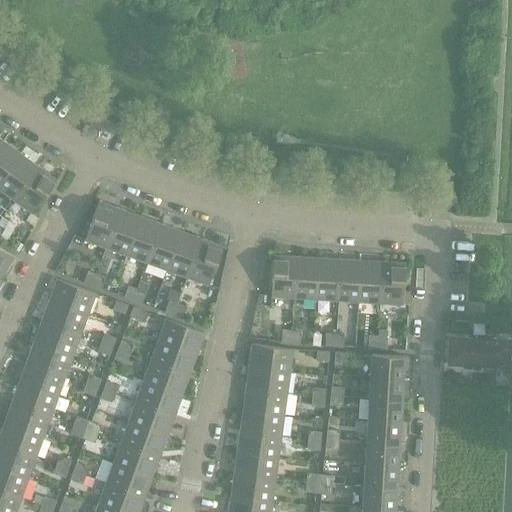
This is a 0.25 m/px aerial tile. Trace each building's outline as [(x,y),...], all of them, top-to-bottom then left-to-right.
[(3,142),(0,146),(0,183),(21,155),(3,142)] [(21,155),(0,183),(0,190),(14,200),(38,167),(21,155)] [(38,167),(14,200),(33,214),(56,181),(38,167)] [(85,240),(106,248),(120,210),(99,202),(85,240)] [(120,210),(106,248),(127,255),(141,217),(120,210)] [(141,217),(127,255),(147,263),(161,225),(141,217)] [(161,225),(147,263),(167,270),(181,232),(161,225)] [(181,232),(167,270),(187,278),(202,239),(181,232)] [(202,239),(187,278),(209,286),(223,247),(202,239)] [(0,248),(0,275),(2,276),(14,257),(0,248)] [(271,297),(294,298),(297,257),(274,256),(271,297)] [(297,257),(294,298),(316,299),(318,259),(297,257)] [(318,259),(316,299),(337,301),(340,260),(318,259)] [(340,260),(337,301),(359,302),(361,261),(340,260)] [(361,261),(359,302),(380,303),(383,262),(361,261)] [(380,303),(403,305),(403,303),(404,292),(405,264),(383,262),(380,303)] [(84,283),(93,286),(97,275),(88,271),(84,283)] [(97,275),(93,286),(101,289),(105,278),(97,275)] [(57,280),(49,301),(88,315),(96,294),(57,280)] [(125,298),(133,301),(137,289),(129,286),(125,298)] [(137,289),(133,301),(141,304),(146,292),(137,289)] [(49,301),(42,321),(80,335),(88,315),(49,301)] [(128,305),(117,301),(113,310),(125,314),(128,305)] [(165,313),(174,316),(178,304),(169,301),(165,313)] [(178,304),(174,316),(182,319),(186,307),(178,304)] [(134,307),(131,316),(142,320),(145,312),(134,307)] [(166,319),(158,341),(197,355),(205,333),(166,319)] [(42,321),(35,341),(73,355),(80,335),(42,321)] [(282,342),(291,344),(292,331),(283,330),(282,342)] [(292,331),(291,344),(299,345),(301,333),(292,331)] [(104,334),(101,343),(113,347),(116,338),(104,334)] [(326,346),(334,346),(335,334),(326,334),(326,346)] [(335,334),(334,346),(343,347),(344,335),(335,334)] [(369,348),(378,349),(378,337),(369,336),(369,348)] [(505,370),(507,338),(446,336),(445,366),(505,370)] [(378,337),(378,349),(387,350),(387,337),(378,337)] [(35,341),(27,362),(66,376),(73,355),(35,341)] [(122,341),(119,349),(130,353),(133,345),(122,341)] [(158,341),(151,361),(189,375),(197,355),(158,341)] [(113,347),(101,343),(98,351),(110,355),(113,347)] [(253,344),(249,367),(290,372),(293,350),(253,344)] [(130,353),(119,349),(115,357),(127,362),(130,353)] [(329,352),(317,351),(317,360),(329,361),(329,352)] [(347,353),(335,352),(335,361),(347,362),(347,353)] [(372,355),(370,377),(403,379),(404,356),(372,355)] [(151,361),(144,381),(182,395),(189,375),(151,361)] [(27,362),(20,382),(58,396),(66,376),(27,362)] [(249,367),(246,388),(287,394),(290,372),(249,367)] [(497,373),(496,385),(506,386),(507,373),(497,373)] [(90,375),(87,383),(98,388),(101,379),(90,375)] [(370,377),(369,399),(401,401),(403,379),(370,377)] [(107,381),(104,390),(115,394),(118,385),(107,381)] [(144,381),(136,401),(174,416),(182,395),(144,381)] [(20,382),(13,402),(51,417),(58,396),(20,382)] [(98,388),(87,383),(84,392),(95,396),(98,388)] [(332,387),(331,396),(343,397),(344,388),(332,387)] [(246,388),(244,410),(284,415),(287,394),(246,388)] [(313,388),(313,397),(325,399),(326,390),(313,388)] [(115,394),(104,390),(101,398),(112,402),(115,394)] [(343,397),(331,396),(330,405),(342,406),(343,397)] [(325,399),(313,397),(312,406),(324,407),(325,399)] [(369,399),(368,420),(400,422),(401,401),(369,399)] [(136,401),(129,422),(167,436),(174,416),(136,401)] [(13,402),(5,423),(43,437),(51,417),(13,402)] [(244,410),(241,431),(281,437),(284,415),(244,410)] [(77,417),(74,425),(86,430),(89,421),(77,417)] [(368,420),(367,442),(399,444),(400,422),(368,420)] [(89,421),(86,430),(98,434),(101,426),(89,421)] [(129,422),(121,443),(159,457),(167,436),(129,422)] [(5,423),(0,436),(0,444),(36,458),(43,437),(5,423)] [(86,430),(74,425),(71,434),(83,438),(86,430)] [(86,430),(83,438),(95,442),(98,434),(86,430)] [(328,430),(327,439),(339,440),(340,431),(328,430)] [(241,431),(238,453),(278,458),(281,437),(241,431)] [(309,431),(308,440),(321,442),(321,433),(309,431)] [(339,440),(327,439),(326,448),(338,449),(339,440)] [(321,442),(308,440),(308,449),(320,451),(321,442)] [(367,442),(365,464),(398,466),(399,444),(367,442)] [(121,443),(114,463),(152,477),(159,457),(121,443)] [(0,444),(0,467),(28,478),(36,458),(0,444)] [(238,453),(235,474),(275,480),(278,458),(238,453)] [(60,457),(57,465),(68,469),(71,461),(60,457)] [(77,463),(74,471),(85,475),(88,467),(77,463)] [(114,463),(106,483),(145,497),(152,477),(114,463)] [(365,464),(364,486),(396,488),(398,466),(365,464)] [(68,469),(57,465),(54,474),(65,478),(68,469)] [(0,467),(0,490),(21,498),(28,478),(0,467)] [(85,475),(74,471),(71,480),(82,484),(85,475)] [(235,474),(232,496),(272,501),(275,480),(235,474)] [(307,474),(307,483),(319,484),(320,475),(307,474)] [(320,475),(319,484),(332,485),(333,476),(320,475)] [(106,483),(99,504),(121,511),(139,511),(145,497),(106,483)] [(319,484),(307,483),(306,492),(318,493),(319,484)] [(319,484),(318,493),(331,494),(332,485),(319,484)] [(364,486),(363,507),(395,509),(396,488),(364,486)] [(15,511),(21,498),(0,490),(0,511),(15,511)] [(232,496),(229,511),(270,511),(272,501),(232,496)] [(45,497),(42,506),(53,510),(57,501),(45,497)] [(62,503),(59,511),(71,511),(74,507),(62,503)]
